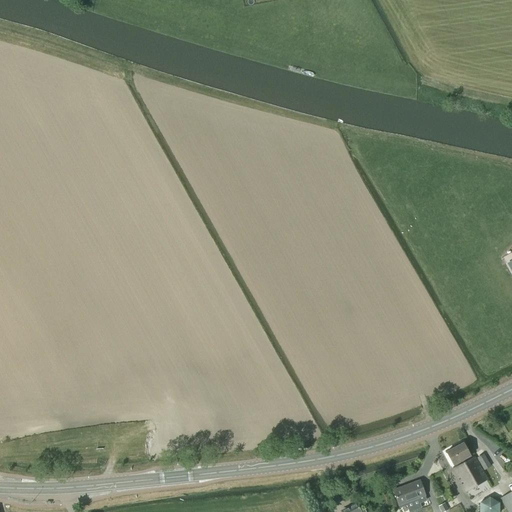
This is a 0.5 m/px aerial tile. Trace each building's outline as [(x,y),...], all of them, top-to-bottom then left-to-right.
[(451,469),(465,494),(488,481),(475,456),(469,459),(468,457),(469,456),(462,443),(446,452),(453,465),(455,464),(456,466),(451,469)] [(484,469),(490,466),(484,454),(478,457),(484,469)] [(399,505),(425,495),(419,480),(393,490),(399,505)] [(508,511),(511,511),(511,491),(500,498),(508,511)] [(499,511),(499,503),(489,497),(479,503),(478,511),(499,511)] [(358,511),(360,511),(356,503),(342,511),(358,511)]
